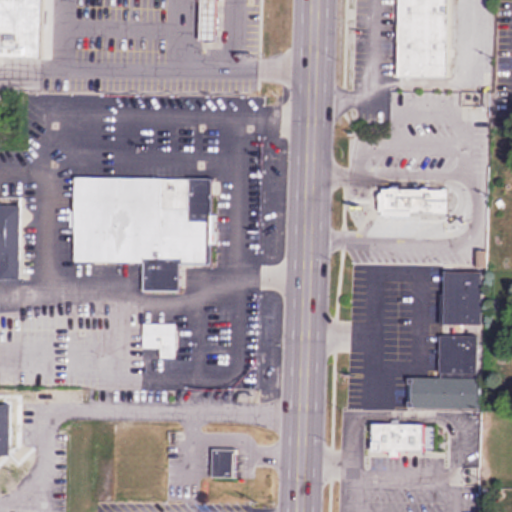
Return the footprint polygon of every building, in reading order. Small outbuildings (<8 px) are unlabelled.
[(0,0),(42,0),(41,60),(0,58),(0,0)] [(201,0),(200,38),(216,38),(217,0),(201,0)] [(396,0),(451,0),(451,74),(395,74),(396,0)] [(92,50),(108,50),(108,20),(92,20),(92,50)] [(380,176),(380,212),(451,212),(451,176),(380,176)] [(76,263),(144,263),(144,292),(181,292),(181,264),(208,265),(208,179),(77,178),(76,263)] [(0,279),(21,280),(22,206),(0,206),(0,279)] [(484,273),(445,273),(444,325),(484,325),(484,273)] [(144,349),(161,349),(161,359),(176,359),(176,324),(144,324),(144,349)] [(442,335),(441,374),(480,374),(481,335),(442,335)] [(413,408),(483,409),(483,378),(414,377),(413,408)] [(0,456),(10,457),(10,404),(0,403),(0,456)] [(373,421),(373,439),(369,439),(369,450),(382,450),(382,447),(391,448),(391,454),(398,454),(398,447),(423,447),(423,422),(373,421)] [(213,445),(238,445),(238,475),(213,474),(213,445)]
